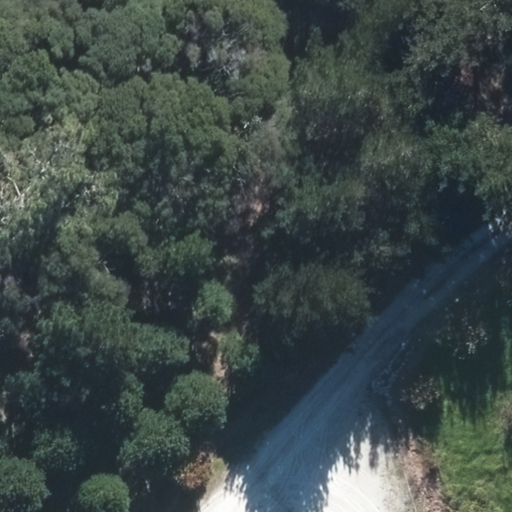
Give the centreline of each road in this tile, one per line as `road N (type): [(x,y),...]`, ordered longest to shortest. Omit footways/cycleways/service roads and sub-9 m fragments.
road 1 (unknown): [(511,222),(469,247),(252,445),(203,511)]
road 2 (unknown): [(252,445),(354,511)]
